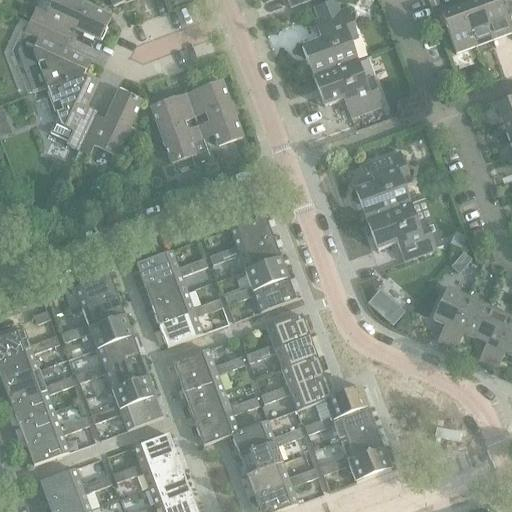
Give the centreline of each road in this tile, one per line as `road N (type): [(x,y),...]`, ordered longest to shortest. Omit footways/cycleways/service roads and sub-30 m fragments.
road 1 (residential): [(290,174),(356,340),(471,401),(492,422),(508,472)]
road 2 (residential): [(0,277),(290,174)]
road 3 (residential): [(511,258),(459,124),(432,101),(394,0)]
road 4 (residential): [(234,22),(290,174)]
road 5 (residential): [(508,472),(391,511)]
